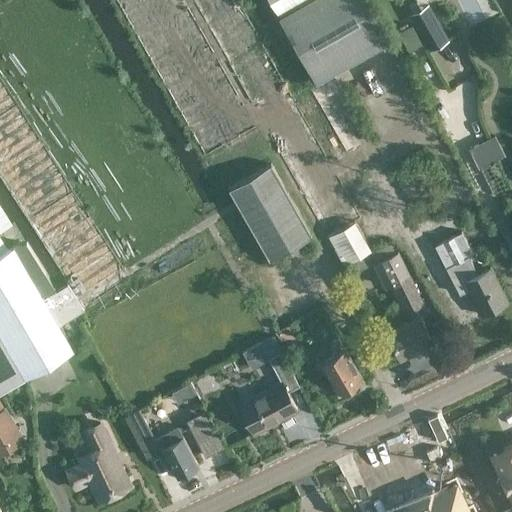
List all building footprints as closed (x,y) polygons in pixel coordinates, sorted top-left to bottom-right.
[(117,0),(206,155),(256,127),(184,0),(117,0)] [(328,236),(329,235),(355,220),(360,217),(311,126),(238,0),(192,0),(266,128),(328,236)] [(272,0),(280,14),(304,0),(272,0)] [(304,0),(280,14),(278,15),(316,81),(391,39),(369,0),(304,0)] [(432,49),(448,40),(434,15),(418,24),(432,49)] [(411,25),(398,33),(409,51),(422,44),(411,25)] [(0,76),(0,178),(67,282),(68,282),(84,307),(130,278),(0,76)] [(505,155),(495,135),(480,142),(468,148),(478,168),(479,168),(505,155)] [(270,258),(312,234),(271,162),(229,187),(270,258)] [(371,249),(355,220),(329,235),(345,264),(371,249)] [(446,266),(452,278),(459,293),(468,288),(481,314),(509,301),(490,265),(477,272),(469,256),(470,255),(471,254),(471,251),(461,230),(434,244),(445,266),(446,266)] [(0,253),(8,249),(0,235),(0,253)] [(74,350),(14,245),(8,249),(0,253),(0,335),(25,378),(74,350)] [(410,319),(387,330),(400,354),(432,339),(420,313),(419,314),(414,304),(421,301),(398,251),(375,262),(386,285),(392,282),(410,319)] [(0,392),(25,378),(0,335),(0,392)] [(335,352),(321,360),(339,392),(355,383),(353,379),(360,375),(344,347),(337,337),(329,342),(335,352)] [(287,392),(299,385),(281,352),(269,358),(282,382),(254,397),(255,398),(240,407),(254,431),(297,409),(287,392)] [(0,403),(0,453),(22,441),(2,407),(0,403)] [(191,471),(190,468),(197,465),(177,426),(155,438),(139,408),(125,415),(146,457),(163,448),(177,475),(181,473),(182,475),(191,471)] [(206,414),(187,424),(194,437),(199,435),(213,427),(206,414)] [(75,455),(79,463),(67,469),(76,487),(89,480),(98,498),(130,484),(100,420),(78,430),(88,448),(75,455)] [(511,446),(493,455),(502,475),(498,476),(496,481),(501,491),(506,493),(510,491),(511,495),(511,446)] [(414,493),(422,511),(467,511),(461,499),(450,505),(439,481),(414,493)]
